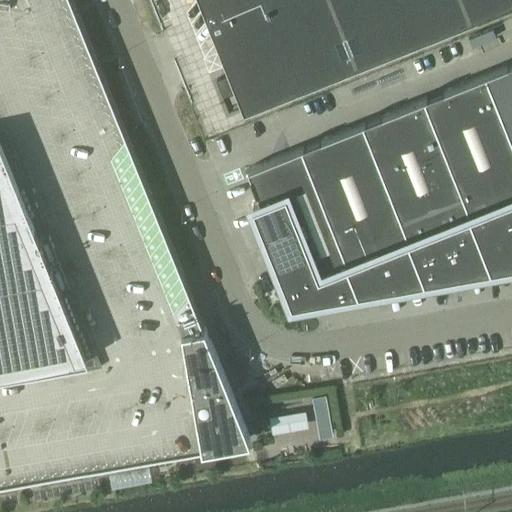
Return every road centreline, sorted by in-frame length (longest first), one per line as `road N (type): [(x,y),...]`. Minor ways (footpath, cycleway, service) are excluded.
road 1 (unclassified): [(511,312),(325,345),(247,327),(117,0)]
road 2 (unknown): [(0,57),(130,349),(150,333),(148,298)]
road 3 (unknown): [(148,298),(49,26)]
road 4 (unknown): [(0,435),(133,405),(130,349)]
road 5 (unknown): [(0,382),(130,349)]
